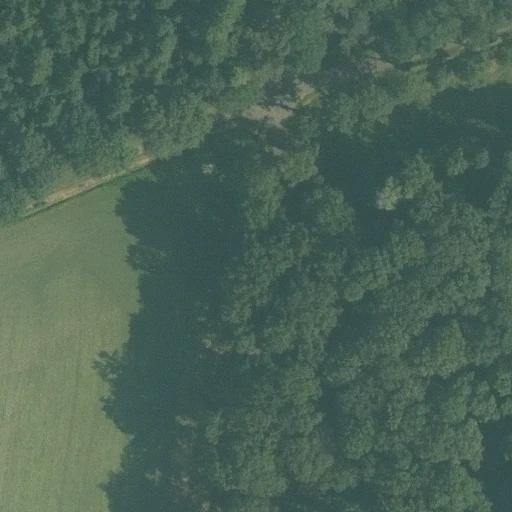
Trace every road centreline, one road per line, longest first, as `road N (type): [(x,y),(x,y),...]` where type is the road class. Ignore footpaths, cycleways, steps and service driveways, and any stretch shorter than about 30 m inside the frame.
road 1 (unclassified): [(227,511),(282,90)]
road 2 (tertiary): [(0,203),(282,90)]
road 3 (tertiary): [(282,90),(511,17)]
